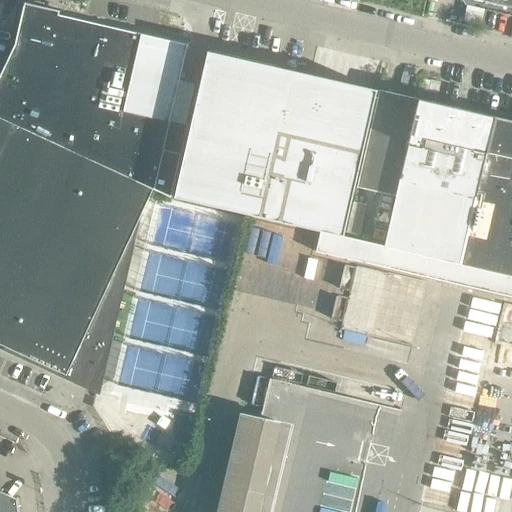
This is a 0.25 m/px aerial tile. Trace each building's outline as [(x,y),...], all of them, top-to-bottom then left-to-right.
[(15,43),(0,75),(0,117),(153,189),(153,190),(171,197),(188,124),(170,120),(188,45),(59,15),(60,11),(24,3),(15,43)] [(233,57),(207,51),(207,52),(208,52),(192,125),(175,197),(344,236),(377,90),(377,89),(375,89),(296,71),(288,69),(248,60),(233,57)] [(418,99),(416,98),(397,94),(396,95),(382,91),(382,90),(379,90),(357,187),(359,187),(359,186),(375,190),(374,191),(396,196),(417,104),(418,99)] [(466,266),(499,122),(493,121),(494,116),(458,108),(457,109),(440,105),(440,104),(423,100),(422,105),(417,104),(396,196),(384,247),(460,264),(466,266)] [(134,230),(153,190),(153,189),(0,117),(0,344),(22,354),(67,375),(69,369),(98,376),(99,377),(133,230),(134,230)] [(499,122),(466,266),(511,276),(511,120),(500,118),(499,122)] [(240,409),(219,511),(262,511),(281,417),(282,417),(292,368),(276,365),(274,378),(264,376),(257,412),(240,409)] [(17,511),(17,498),(0,490),(0,511),(17,511)]
